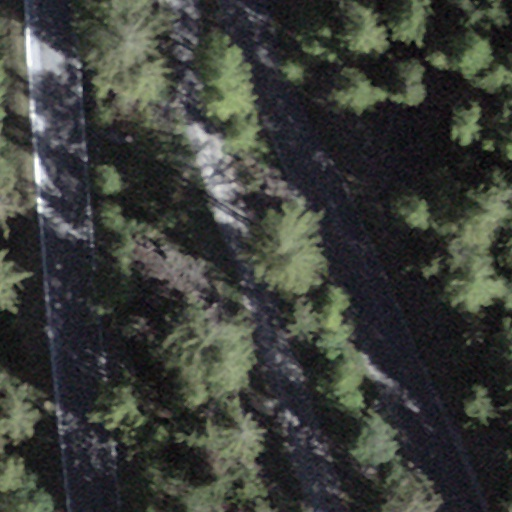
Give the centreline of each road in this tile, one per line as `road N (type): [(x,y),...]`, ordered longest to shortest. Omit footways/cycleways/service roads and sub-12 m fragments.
road 1 (unclassified): [(458,511),(243,0)]
road 2 (track): [(328,511),(196,101),(179,0)]
road 3 (tertiary): [(95,511),(51,0)]
